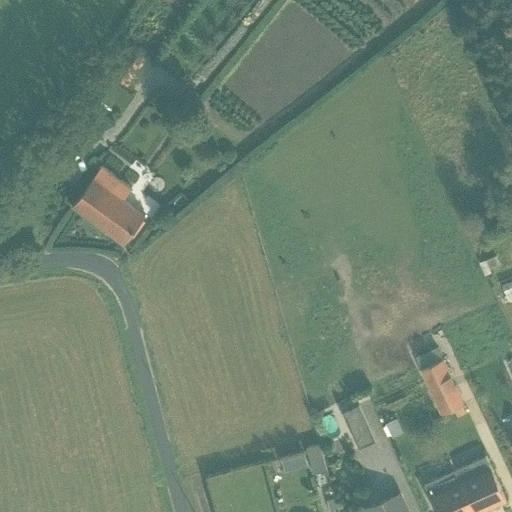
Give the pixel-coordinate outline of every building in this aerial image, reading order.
[(147,83),(176,57),(162,41),(133,68),(147,83)] [(67,202),(119,241),(140,213),(122,199),(131,187),(98,162),(67,202)] [(507,275),(511,272),(511,256),(500,262),(507,275)] [(463,414),(490,402),(469,353),(442,365),(463,414)] [(378,449),(401,442),(388,400),(364,408),(378,449)] [(344,442),(330,444),(335,469),(348,467),(344,442)] [(327,451),(303,456),(306,468),(329,463),(327,451)] [(443,511),(511,511),(511,456),(456,481),(462,493),(439,503),(443,511)] [(406,511),(395,488),(361,504),(364,511),(406,511)]
